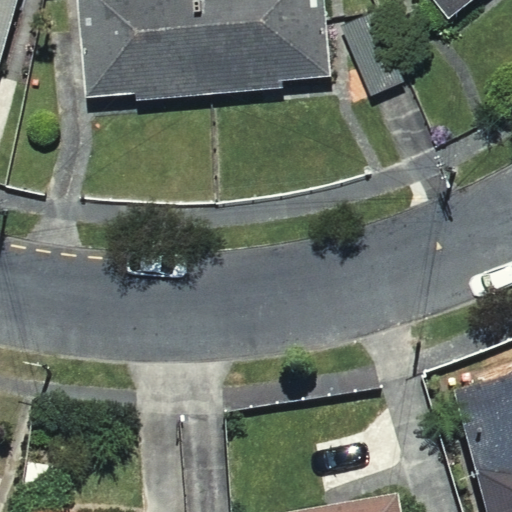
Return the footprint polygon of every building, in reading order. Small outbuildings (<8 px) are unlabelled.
[(0,0),(0,39),(11,0),(0,0)] [(306,0),(62,0),(75,113),(316,87),(306,0)] [(470,0),(410,0),(432,29),(470,0)] [(511,511),(511,382),(441,402),(470,511),(511,511)] [(11,459),(8,502),(59,505),(62,461),(11,459)] [(387,511),(384,492),(280,511),(387,511)]
